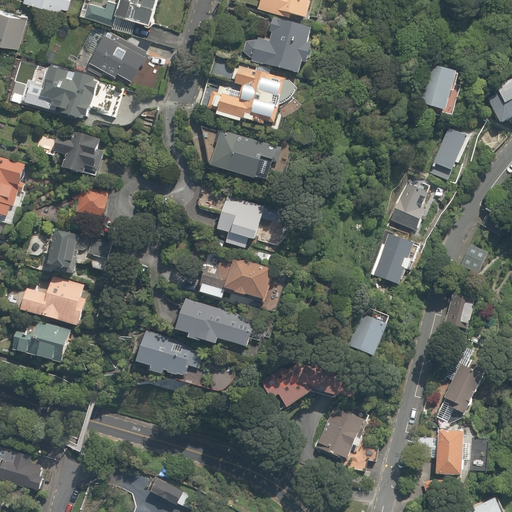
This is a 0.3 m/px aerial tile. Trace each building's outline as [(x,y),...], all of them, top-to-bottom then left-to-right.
[(27,0),(27,3),(62,13),(63,10),(68,11),(71,0),(27,0)] [(114,29),(150,38),(159,0),(123,0),(121,11),(90,3),(86,19),(114,27),(114,29)] [(263,0),(261,11),(309,24),(315,0),(263,0)] [(27,17),(2,8),(0,14),(0,48),(15,53),(27,17)] [(258,39),(252,65),(306,78),(317,32),(274,22),(270,41),(258,39)] [(152,50),(108,28),(91,63),(135,85),(152,50)] [(234,71),(227,70),(228,65),(214,61),(212,66),(210,76),(232,82),(234,71)] [(460,85),(463,76),(428,64),(415,102),(446,113),(445,116),(454,119),(466,87),(460,85)] [(218,117),(242,123),(243,120),(265,125),(267,119),(273,120),(283,77),(236,66),(234,71),(232,82),(241,84),(238,93),(209,86),(204,106),(220,110),(218,117)] [(88,124),(93,110),(116,121),(126,91),(101,83),(53,69),(42,102),(54,106),(52,113),(88,124)] [(511,81),(497,90),(499,92),(478,105),(487,121),(497,115),(505,128),(511,123),(511,81)] [(277,169),(283,147),(221,129),(210,169),(266,186),(272,167),(277,169)] [(431,174),(451,184),(472,141),(452,132),(431,174)] [(71,138),(60,135),(54,156),(67,159),(63,172),(88,179),(91,166),(97,168),(104,144),(71,135),(71,138)] [(0,234),(15,239),(33,167),(0,158),(0,234)] [(419,212),(426,197),(407,188),(391,225),(423,239),(432,218),(419,212)] [(110,194),(81,190),(77,221),(106,224),(110,194)] [(269,211),(228,199),(218,232),(230,235),(226,246),(274,260),(284,227),(266,222),(269,211)] [(492,208),(483,227),(495,234),(505,215),(492,208)] [(81,235),(56,231),(50,274),(74,278),(81,235)] [(409,245),(391,235),(372,274),(400,288),(407,273),(403,271),(416,246),(410,243),(409,245)] [(112,244),(94,238),(87,257),(106,263),(112,244)] [(490,257),(469,247),(459,268),(480,278),(490,257)] [(268,304),(277,269),(211,253),(201,296),(225,301),(227,294),(268,304)] [(52,289),(29,282),(20,310),(79,328),(91,290),(55,279),(52,289)] [(472,328),(476,308),(469,306),(470,301),(452,297),(446,327),(462,330),(462,326),(472,328)] [(188,300),(178,334),(192,338),(190,343),(217,351),(219,343),(247,351),(256,320),(188,300)] [(391,328),(388,327),(392,320),(379,313),(376,320),(363,313),(347,347),(376,360),(391,328)] [(24,318),(14,353),(66,367),(76,332),(24,318)] [(148,374),(186,382),(189,369),(201,371),(205,351),(146,338),(139,366),(150,368),(148,374)] [(279,399),(288,413),(325,391),(306,358),(262,384),(273,403),(279,399)] [(337,367),(327,400),(362,410),(372,377),(337,367)] [(447,402),(437,420),(448,426),(455,414),(466,420),(487,379),(464,368),(447,402)] [(368,421),(337,408),(319,451),(350,464),(368,421)] [(417,459),(439,460),(438,478),(466,479),(468,433),(441,431),(440,438),(419,437),(417,459)] [(471,434),(468,470),(484,471),(486,435),(471,434)] [(0,448),(0,478),(39,490),(47,463),(0,448)] [(187,493),(154,479),(148,494),(180,508),(187,493)] [(446,481),(435,480),(423,483),(430,506),(451,500),(446,481)] [(480,511),(511,511),(507,501),(480,511)]
